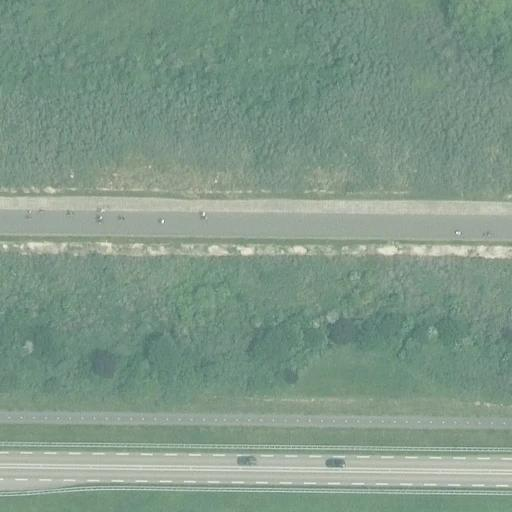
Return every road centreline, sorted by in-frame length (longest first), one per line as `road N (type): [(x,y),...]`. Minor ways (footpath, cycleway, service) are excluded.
road 1 (unclassified): [(0,221),(511,229)]
road 2 (primary): [(511,468),(0,460)]
